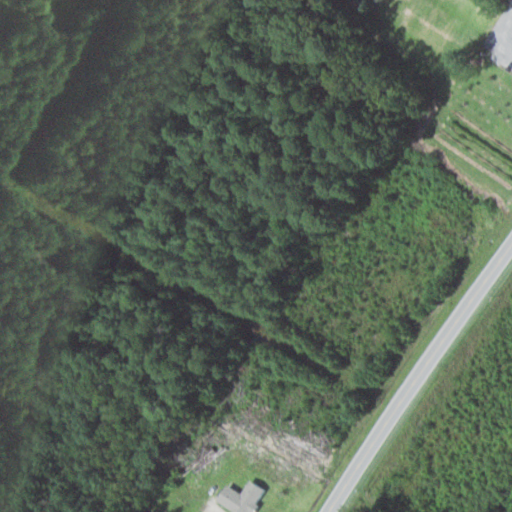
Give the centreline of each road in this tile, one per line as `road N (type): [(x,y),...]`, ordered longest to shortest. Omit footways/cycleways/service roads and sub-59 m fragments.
road 1 (track): [(401,401),(7,180)]
road 2 (primary): [(325,511),(511,243)]
